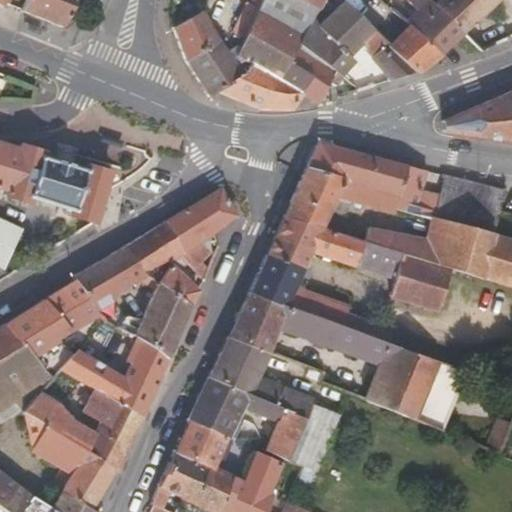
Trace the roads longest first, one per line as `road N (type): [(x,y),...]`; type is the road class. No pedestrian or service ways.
road 1 (residential): [(126,511),(275,180)]
road 2 (residential): [(213,168),(0,311)]
road 3 (tertiary): [(360,131),(371,116),(511,67)]
road 4 (secondary): [(511,163),(360,131)]
